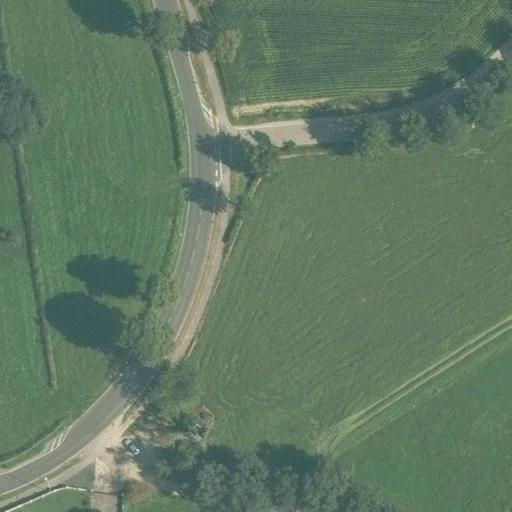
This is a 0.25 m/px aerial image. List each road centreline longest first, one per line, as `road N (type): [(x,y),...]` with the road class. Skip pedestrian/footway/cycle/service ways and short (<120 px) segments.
road 1 (secondary): [(0,483),(91,431),(150,360),(190,263),(201,152)]
road 2 (tertiary): [(224,148),(440,112),(469,96),(511,53)]
road 3 (track): [(91,431),(157,483),(316,511)]
road 4 (secondary): [(201,152),(163,0)]
